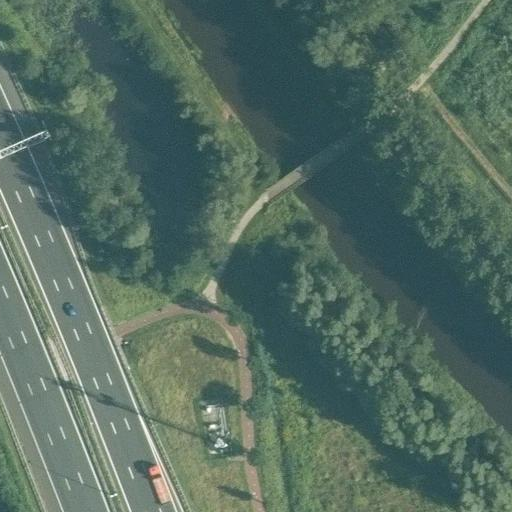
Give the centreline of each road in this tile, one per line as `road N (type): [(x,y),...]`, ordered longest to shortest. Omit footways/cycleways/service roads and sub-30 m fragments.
road 1 (motorway): [(152,511),(0,135)]
road 2 (motorway): [(0,299),(83,511)]
